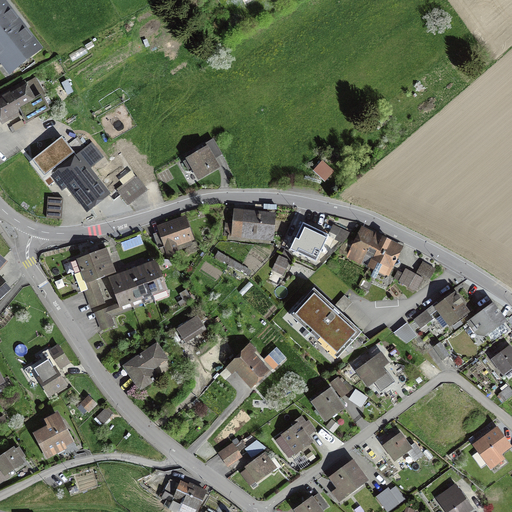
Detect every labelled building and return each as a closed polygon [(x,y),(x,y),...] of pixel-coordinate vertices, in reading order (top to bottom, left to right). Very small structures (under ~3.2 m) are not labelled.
[(0,57),(11,72),(40,49),(1,0),(0,1),(0,57)] [(29,81),(0,95),(0,118),(2,122),(21,112),(26,122),(48,110),(41,95),(37,97),(29,81)] [(87,209),(108,192),(88,167),(100,157),(90,144),(83,149),(75,139),(67,145),(64,141),(35,163),(52,185),(57,181),(67,193),(72,189),(87,209)] [(207,148),(185,159),(195,179),(217,168),(212,159),(221,154),(214,139),(205,144),(207,148)] [(136,177),(118,190),(127,203),(145,190),(136,177)] [(48,197),(46,217),(60,218),(62,198),(48,197)] [(271,215),(235,212),(234,224),(229,224),(228,236),(269,240),(271,215)] [(186,220),(161,228),(162,233),(154,236),(158,248),(165,246),(168,256),(177,254),(174,245),(192,239),(186,220)] [(326,255),(334,238),(330,236),(303,224),(292,249),(316,260),(320,252),(326,255)] [(336,226),(330,236),(334,238),(343,242),(351,234),(336,226)] [(368,268),(370,264),(379,248),(371,243),(375,237),(361,230),(347,257),(368,268)] [(379,248),(370,264),(385,272),(399,246),(384,238),(382,241),(375,237),(371,243),(379,248)] [(75,273),(110,261),(105,248),(71,260),(75,273)] [(291,257),(281,252),(273,269),(282,274),(291,257)] [(85,290),(91,288),(89,282),(114,273),(110,261),(75,273),(82,291),(85,290)] [(155,261),(142,266),(152,295),(154,301),(168,296),(155,261)] [(433,270),(421,264),(417,271),(429,278),(433,270)] [(142,266),(131,270),(142,298),(152,295),(142,266)] [(131,270),(121,274),(132,302),(142,298),(131,270)] [(422,279),(406,271),(400,281),(415,290),(422,279)] [(121,274),(109,278),(120,307),(132,302),(121,274)] [(0,279),(0,297),(9,290),(0,279)] [(87,296),(100,292),(97,286),(91,288),(85,290),(87,296)] [(314,289),(292,313),(339,357),(361,332),(314,289)] [(89,302),(102,297),(100,292),(87,296),(89,302)] [(454,296),(439,306),(450,323),(465,312),(454,296)] [(89,302),(92,308),(104,303),(102,297),(89,302)] [(493,304),(470,320),(477,333),(486,334),(504,320),(493,304)] [(108,307),(96,311),(98,317),(110,313),(108,307)] [(427,311),(420,315),(425,322),(431,318),(427,311)] [(110,313),(98,317),(99,323),(112,319),(110,313)] [(198,316),(177,328),(183,339),(204,327),(198,316)] [(112,319),(99,323),(101,329),(114,325),(112,319)] [(442,342),(435,347),(442,359),(450,355),(442,342)] [(156,345),(124,366),(140,389),(155,379),(149,370),(166,359),(156,345)] [(58,346),(44,354),(50,364),(36,372),(50,395),(65,386),(56,370),(68,362),(58,346)] [(249,346),(229,365),(250,387),(267,370),(252,355),(255,352),(249,346)] [(511,351),(509,347),(493,358),(503,373),(511,366),(511,351)] [(380,353),(358,369),(369,385),(386,374),(381,367),(386,362),(380,353)] [(332,382),(343,395),(348,391),(338,377),(332,382)] [(511,391),(509,387),(498,395),(502,401),(511,393),(511,391)] [(343,407),(331,390),(313,402),(325,420),(343,407)] [(366,398),(354,392),(349,399),(362,406),(366,398)] [(439,397),(428,405),(440,421),(457,410),(448,397),(442,401),(439,397)] [(105,411),(94,420),(99,425),(110,416),(105,411)] [(57,415),(46,421),(49,427),(36,433),(46,455),(71,443),(57,415)] [(301,417),(293,422),(296,426),(276,440),(288,457),(310,442),(301,428),(307,425),(301,417)] [(497,429),(476,445),(492,466),(502,458),(498,453),(509,446),(497,429)] [(391,434),(383,440),(396,458),(407,450),(415,460),(422,455),(414,443),(410,447),(400,434),(394,439),(391,434)] [(234,444),(219,453),(227,465),(241,457),(238,452),(245,447),(243,442),(236,447),(234,444)] [(0,482),(8,477),(6,474),(23,463),(19,458),(23,456),(18,448),(15,451),(13,448),(0,456),(0,482)] [(377,448),(370,453),(379,464),(386,459),(377,448)] [(267,453),(247,466),(257,480),(276,467),(267,453)] [(353,463),(332,477),(339,487),(333,492),(339,499),(365,481),(353,463)] [(177,485),(169,481),(160,499),(172,504),(169,509),(176,511),(194,511),(204,491),(180,480),(177,485)] [(457,488),(439,501),(447,511),(466,511),(471,508),(457,488)] [(399,503),(388,489),(377,497),(388,511),(399,503)] [(311,498),(296,509),(298,511),(321,511),(329,507),(320,495),(313,500),(311,498)]
